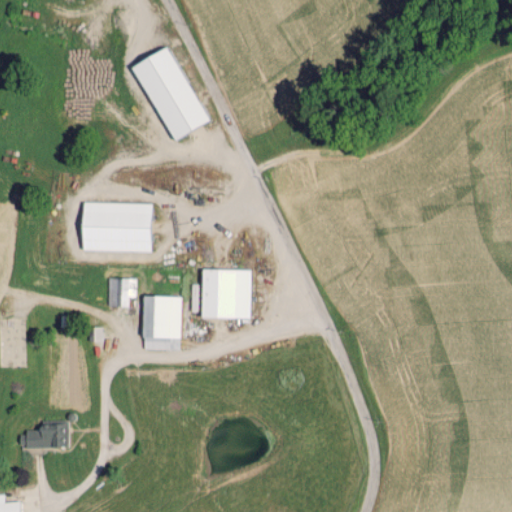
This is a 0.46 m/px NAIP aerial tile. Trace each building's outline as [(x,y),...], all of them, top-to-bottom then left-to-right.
[(128,66),(171,140),(207,119),(163,45),(128,66)] [(78,250),(147,251),(148,203),(79,201),(78,250)] [(249,269),(200,268),(199,317),(247,319),(249,269)] [(133,297),(134,278),(106,277),(106,306),(126,306),(127,297),(133,297)] [(177,350),(178,297),(141,296),(139,349),(177,350)] [(24,448),(62,447),(61,426),(23,427),(24,448)] [(3,501),(3,494),(0,493),(0,511),(18,511),(18,501),(3,501)]
